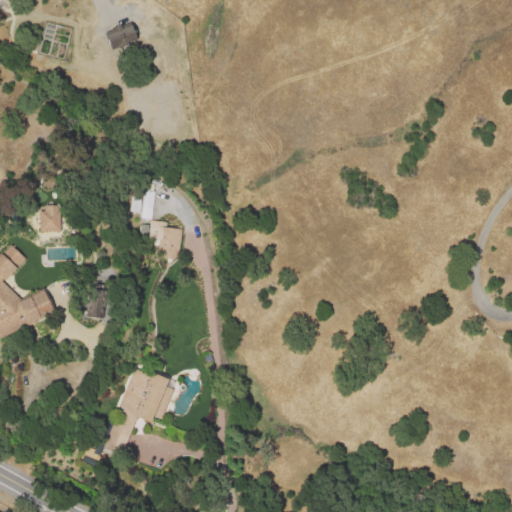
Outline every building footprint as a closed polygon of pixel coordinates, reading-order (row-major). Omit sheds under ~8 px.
[(136,40),(129,22),(111,28),(112,32),(104,35),(109,49),(136,40)] [(154,192),(152,221),(139,220),(141,191),(154,192)] [(130,197),(140,199),(138,214),(128,212),(130,197)] [(61,232),(39,232),(39,212),(43,212),(43,207),(58,207),(57,212),(61,212),(61,232)] [(180,230),(177,261),(160,260),(160,254),(157,254),(158,241),(146,240),(148,222),(165,223),(165,229),(180,230)] [(25,261),(4,283),(2,280),(0,282),(21,302),(44,290),(55,313),(30,326),(28,323),(19,328),(20,331),(0,340),(0,258),(11,247),(25,261)] [(86,317),(102,317),(103,286),(87,285),(86,317)] [(133,370),(150,376),(150,374),(169,381),(166,389),(173,392),(161,420),(154,417),(151,425),(136,418),(134,423),(133,422),(118,458),(100,451),(111,424),(115,426),(122,409),(118,407),(133,370)] [(176,443),(171,460),(147,452),(152,435),(176,443)]
